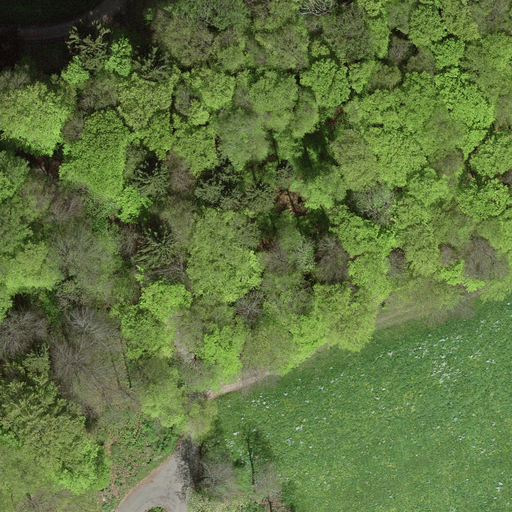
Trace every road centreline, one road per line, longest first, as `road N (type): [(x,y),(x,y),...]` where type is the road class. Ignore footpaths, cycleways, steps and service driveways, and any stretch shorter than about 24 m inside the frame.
road 1 (unclassified): [(200,444),(204,378),(181,324),(101,223),(0,146)]
road 2 (track): [(131,0),(141,209),(181,324)]
road 3 (track): [(204,378),(267,367),(511,259)]
road 4 (track): [(362,324),(455,171),(511,138)]
road 5 (track): [(113,0),(83,21),(0,32)]
